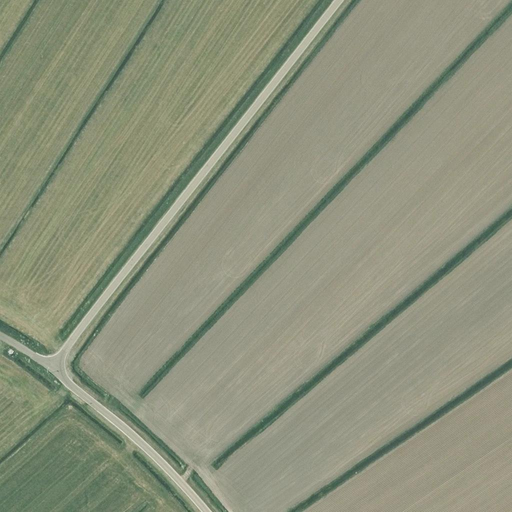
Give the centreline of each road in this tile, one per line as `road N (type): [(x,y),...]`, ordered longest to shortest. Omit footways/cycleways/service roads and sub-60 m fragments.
road 1 (tertiary): [(50,368),(339,0)]
road 2 (tertiary): [(205,511),(152,454),(50,368)]
